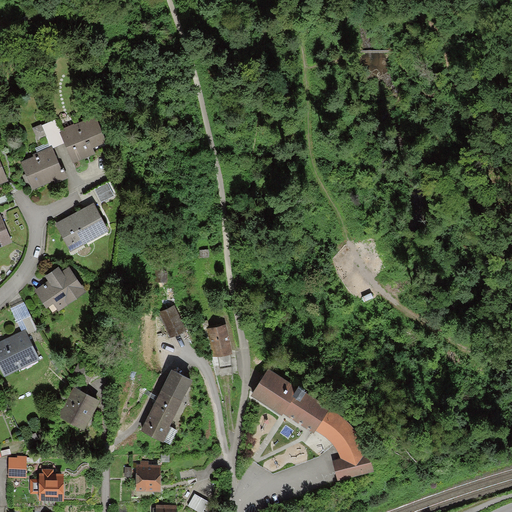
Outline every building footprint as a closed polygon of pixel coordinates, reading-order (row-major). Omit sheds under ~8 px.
[(58,128),(64,141),(72,161),(93,152),(90,145),(106,139),(95,113),(58,128)] [(41,122),(31,127),(36,140),(44,137),(49,147),(51,146),(64,141),(58,128),(55,120),(42,125),(41,122)] [(49,147),(18,162),(30,189),(64,173),(51,146),(49,147)] [(108,181),(93,189),(101,204),(115,197),(108,181)] [(109,231),(93,202),(54,223),(70,252),(109,231)] [(0,215),(0,244),(11,240),(0,215)] [(61,270),(57,264),(44,274),(48,279),(34,290),(52,314),(86,288),(68,265),(61,270)] [(164,266),(156,266),(156,277),(164,277),(164,266)] [(22,300),(9,306),(21,330),(25,328),(21,319),(29,314),(22,300)] [(182,324),(172,302),(159,308),(169,331),(182,324)] [(223,323),(208,326),(212,352),(228,349),(223,323)] [(25,328),(21,330),(0,339),(0,370),(2,375),(39,358),(25,328)] [(96,348),(87,344),(82,354),(91,359),(96,348)] [(96,366),(79,358),(71,374),(88,382),(96,366)] [(191,374),(170,365),(141,425),(168,440),(175,424),(167,421),(191,374)] [(295,382),(268,365),(249,393),(280,413),(281,410),(313,429),(328,438),(333,445),(337,450),(339,457),(331,459),(336,477),(374,470),(367,450),(357,431),(346,419),(328,407),(329,404),(303,387),(305,384),(298,379),(295,382)] [(98,397),(73,383),(56,412),(81,426),(98,397)] [(9,470),(23,470),(23,453),(15,453),(15,456),(9,455),(9,470)] [(155,485),(155,462),(135,462),(135,485),(155,485)] [(58,494),(59,470),(51,469),(52,464),(44,464),(44,469),(39,469),(39,475),(30,474),(30,488),(40,488),(40,493),(58,494)] [(195,473),(194,465),(179,467),(180,475),(195,473)] [(208,496),(194,489),(187,501),(201,509),(208,496)] [(173,511),(174,500),(156,500),(155,511),(173,511)]
